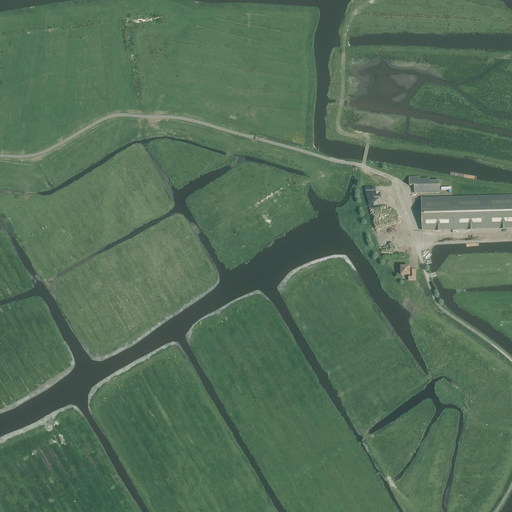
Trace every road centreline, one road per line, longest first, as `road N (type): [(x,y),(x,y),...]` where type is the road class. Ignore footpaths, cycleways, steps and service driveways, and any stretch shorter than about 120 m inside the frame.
road 1 (unclassified): [(511,361),(440,307),(397,181),(363,166),(185,118),(118,114),(41,152),(0,155)]
road 2 (track): [(344,31),(337,121),(339,132),(368,138),(363,166)]
